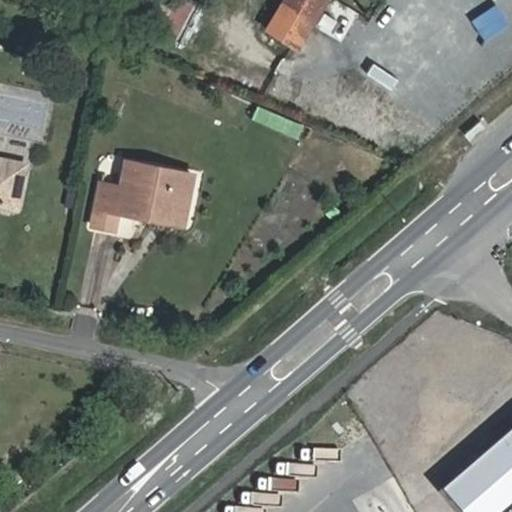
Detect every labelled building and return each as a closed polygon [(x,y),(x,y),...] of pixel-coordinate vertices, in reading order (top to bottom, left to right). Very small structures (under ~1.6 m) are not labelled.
[(158,26),(172,0),(132,0),(127,10),(158,26)] [(263,0),(310,28),(326,0),(263,0)] [(0,201),(25,206),(34,166),(0,157),(0,201)] [(150,207),(191,216),(199,173),(133,161),(127,188),(106,183),(98,226),(119,230),(121,212),(148,218),(150,207)] [(188,227),(191,216),(150,207),(148,218),(188,227)] [(511,428),(440,490),(457,511),(505,511),(511,506),(511,428)]
